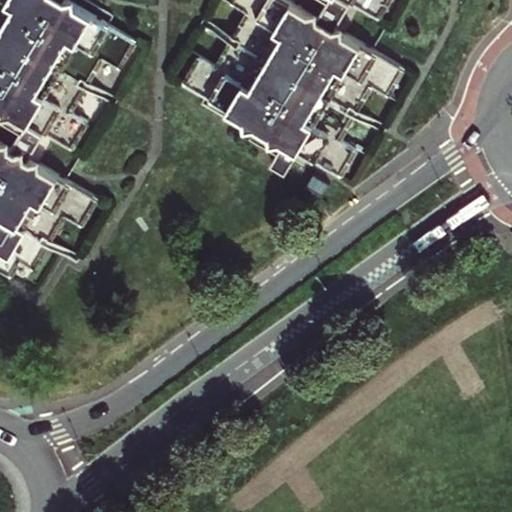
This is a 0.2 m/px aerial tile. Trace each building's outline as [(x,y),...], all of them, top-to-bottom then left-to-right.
[(0,0),(0,103),(28,121),(45,131),(73,148),(89,121),(74,112),(89,85),(105,58),(121,67),(137,41),(68,0),(0,0)] [(319,17),(289,0),(232,0),(232,1),(248,11),(233,37),(216,65),(200,55),(184,81),(285,142),(299,149),(341,176),(357,148),(341,138),(373,85),(389,94),(405,68),(335,26),(319,17)] [(335,26),(350,0),(328,0),(319,17),(335,26)] [(351,0),(379,17),(389,0),(351,0)] [(45,131),(28,121),(12,146),(29,157),(45,131)] [(12,146),(0,138),(0,269),(12,276),(21,260),(35,268),(52,241),(67,216),(83,226),(99,198),(29,157),(12,146)] [(287,169),(299,149),(285,142),(274,160),(287,169)]
